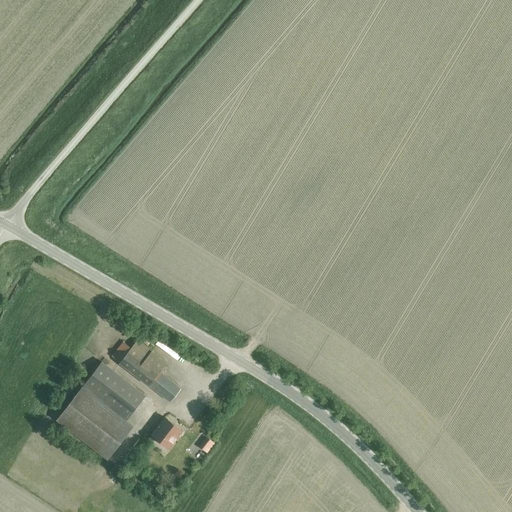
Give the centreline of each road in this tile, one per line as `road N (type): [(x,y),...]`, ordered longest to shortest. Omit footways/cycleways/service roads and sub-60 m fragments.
road 1 (tertiary): [(415,511),(349,437),(292,392),(6,225)]
road 2 (unclassified): [(6,225),(203,0)]
